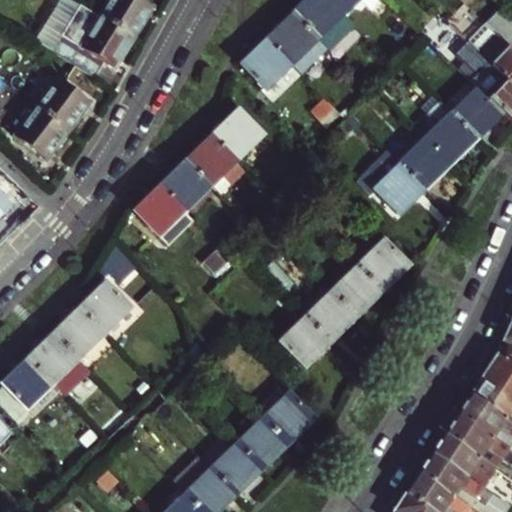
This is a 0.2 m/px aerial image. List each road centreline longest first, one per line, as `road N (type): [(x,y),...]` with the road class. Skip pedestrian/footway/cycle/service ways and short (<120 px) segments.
road 1 (residential): [(361,511),(475,333),(511,250)]
road 2 (residential): [(199,0),(113,152),(62,219)]
